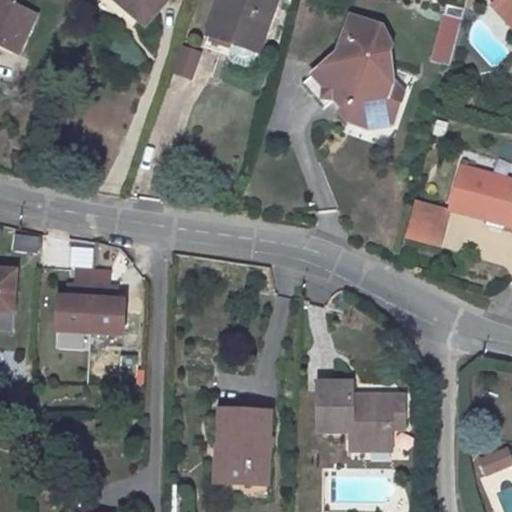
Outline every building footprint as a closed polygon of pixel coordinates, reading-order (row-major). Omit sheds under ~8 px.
[(0,0),(0,43),(17,51),(35,11),(9,0),(0,0)] [(115,0),(145,24),(165,0),(115,0)] [(275,0),(217,0),(203,45),(228,53),(225,60),(253,69),(275,0)] [(511,33),(511,21),(494,0),(487,6),(510,35),(511,33)] [(511,0),(494,0),(511,21),(511,0)] [(394,83),(390,51),(394,43),(384,23),(351,13),(341,45),(302,82),(325,107),(335,99),(344,108),(339,111),(349,119),(367,128),(392,124),(403,87),(394,83)] [(440,19),(427,65),(451,72),(463,24),(440,19)] [(177,45),(170,75),(192,80),(199,51),(177,45)] [(511,184),(465,174),(453,215),(495,227),(492,234),(509,239),(511,236),(511,184)] [(453,215),(416,206),(413,220),(449,230),(453,215)] [(405,248),(441,257),(449,230),(413,220),(405,248)] [(14,236),(13,252),(34,253),(35,237),(14,236)] [(0,318),(17,320),(19,279),(0,278),(0,318)] [(81,294),(74,293),(73,306),(81,306),(81,294)] [(98,294),(81,294),(81,306),(73,306),(64,305),(62,339),(95,341),(98,294)] [(114,296),(98,294),(95,341),(128,343),(130,309),(121,308),(113,308),(114,296)] [(122,296),(114,296),(113,308),(121,308),(122,296)] [(142,364),(124,363),(122,405),(139,406),(142,364)] [(351,440),(389,441),(389,409),(403,409),(404,394),(354,393),(354,380),(319,380),(318,431),(352,431),(351,440)] [(267,480),(268,413),(219,411),(217,448),(232,449),(230,479),(267,480)] [(351,450),(389,450),(389,441),(351,440),(351,450)] [(483,475),(511,464),(506,449),(477,460),(483,475)]
